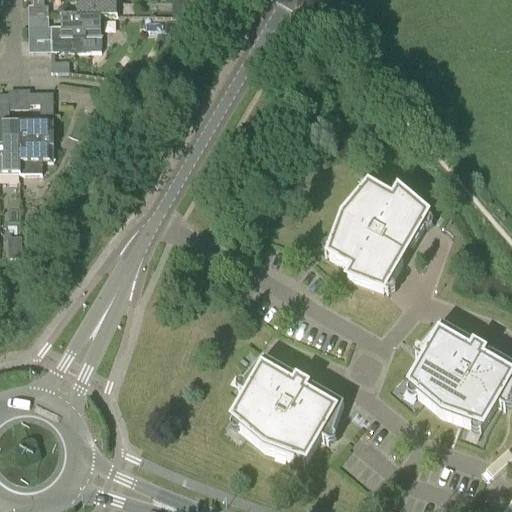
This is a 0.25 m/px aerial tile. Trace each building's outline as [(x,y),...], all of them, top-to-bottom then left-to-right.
[(76,21),(117,21),(117,0),(75,1),(76,21)] [(51,43),(51,48),(51,57),(101,57),(101,22),(117,22),(117,21),(76,21),(76,22),(60,22),(60,32),(32,32),(32,33),(33,33),(33,43),(51,43)] [(100,123),(113,103),(100,95),(99,98),(95,96),(85,113),(100,123)] [(20,167),(20,179),(42,178),(42,167),(53,167),(52,98),(30,98),(30,110),(39,110),(40,125),(19,126),(19,137),(20,167)] [(0,179),(20,179),(20,167),(19,137),(19,126),(19,137),(8,137),(8,110),(7,110),(0,110),(0,179)] [(392,207),(388,204),(364,190),(359,199),(339,222),(329,251),(324,260),(352,276),(347,285),(387,300),(391,290),(412,253),(424,233),(430,225),(397,197),(397,198),(392,207)] [(21,241),(7,242),(8,263),(22,262),(21,241)] [(504,414),(510,405),(511,398),(511,371),(439,329),(439,330),(419,353),(414,362),(423,367),(407,395),(416,400),(441,421),(471,432),(480,437),(496,409),(504,414)] [(328,449),(333,440),(343,411),(262,364),(243,388),(237,397),(246,402),(230,430),(239,435),(264,455),(294,466),(303,472),(319,444),(328,449)]
